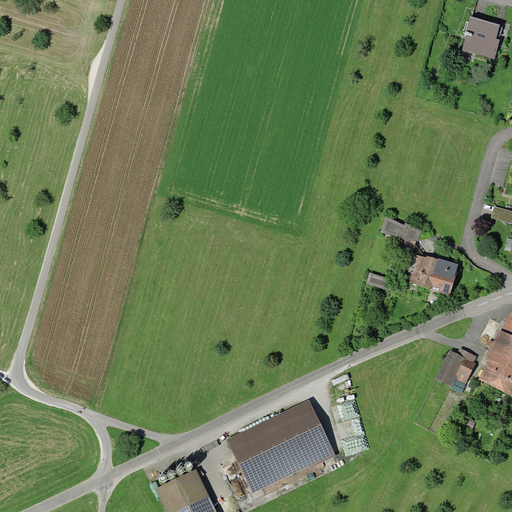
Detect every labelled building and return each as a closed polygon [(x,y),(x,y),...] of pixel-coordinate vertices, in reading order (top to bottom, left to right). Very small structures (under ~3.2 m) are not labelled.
[(501,27),(467,19),(460,53),(494,60),(501,27)] [(511,213),(493,208),(490,220),(511,226),(511,213)] [(422,230),(407,225),(397,251),(413,257),(422,230)] [(454,298),(462,267),(415,255),(407,286),(454,298)] [(499,333),(496,331),(481,360),(485,362),(476,380),(511,398),(511,395),(511,310),(499,333)] [(455,355),(448,351),(434,379),(452,388),(456,381),(465,385),(478,358),(458,348),(455,355)] [(309,402),(225,441),(251,496),(335,457),(309,402)] [(150,485),(163,511),(214,511),(192,465),(150,485)]
